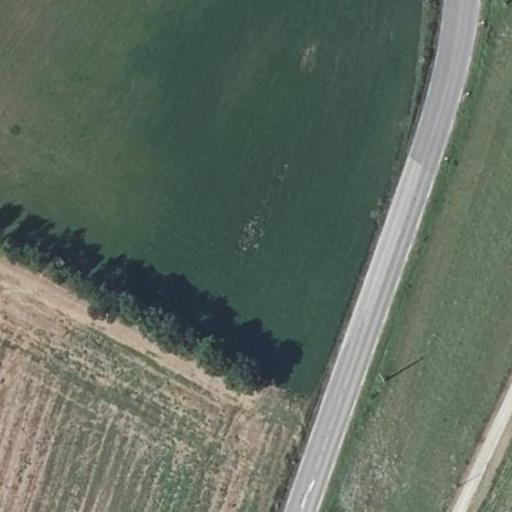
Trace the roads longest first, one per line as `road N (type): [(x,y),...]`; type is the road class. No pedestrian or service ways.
road 1 (primary): [(460,0),(427,153),(302,511)]
road 2 (unclassified): [(460,511),(511,402)]
